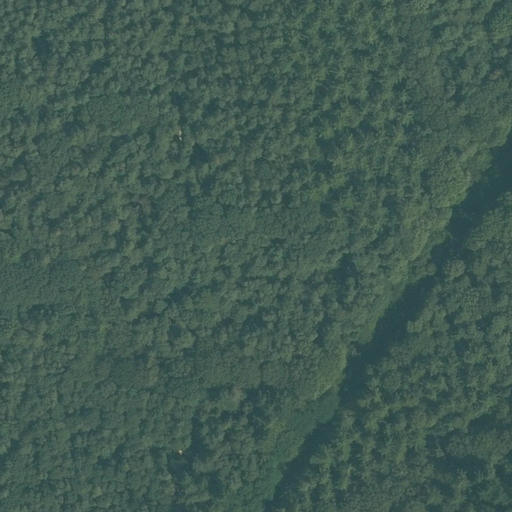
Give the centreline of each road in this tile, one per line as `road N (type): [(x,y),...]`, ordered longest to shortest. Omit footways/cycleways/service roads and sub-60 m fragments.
road 1 (track): [(0,255),(187,283),(170,0)]
road 2 (track): [(445,208),(183,212)]
road 3 (track): [(168,511),(189,390),(187,283)]
road 4 (track): [(0,343),(60,511)]
road 5 (track): [(415,458),(289,511)]
